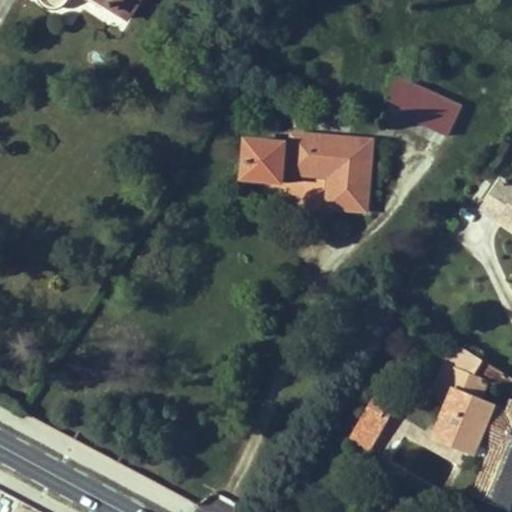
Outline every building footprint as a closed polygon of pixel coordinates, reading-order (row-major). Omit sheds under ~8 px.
[(67,0),(99,0),(128,19),(140,0),(39,0),(42,4),(45,7),(49,8),(53,9),(58,8),(61,7),(63,5),(67,0)] [(462,107),(417,86),(404,114),(448,136),(462,107)] [(303,136),(302,147),(247,142),(244,170),(290,174),(331,178),(328,208),(367,212),(373,143),(303,136)] [(243,180),(290,184),(290,174),(244,170),(243,180)] [(511,189),(501,182),(482,211),(511,230),(511,189)] [(511,497),(511,428),(502,424),(505,416),(490,410),(492,404),(478,398),(485,382),(511,392),(511,379),(453,344),(444,365),(462,372),(454,391),(444,397),(441,405),(445,414),(434,441),(487,463),(473,497),(507,511),(511,497)] [(433,390),(441,405),(444,397),(454,391),(462,372),(444,365),(443,364),(433,390)] [(373,401),(389,410),(395,413),(401,403),(379,391),(373,401)] [(382,421),(389,410),(373,401),(366,413),(377,419),(382,421)] [(511,401),(508,410),(505,416),(502,424),(511,428),(511,401)] [(492,404),(490,410),(505,416),(508,410),(492,404)] [(395,413),(389,410),(382,421),(389,425),(395,413)] [(351,439),(373,451),(382,436),(371,430),(377,419),(366,413),(351,439)]
